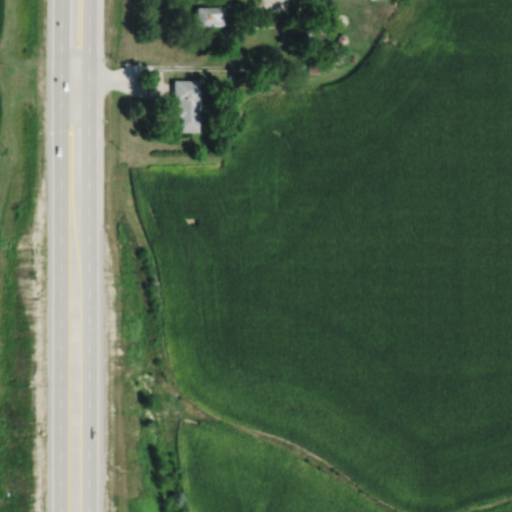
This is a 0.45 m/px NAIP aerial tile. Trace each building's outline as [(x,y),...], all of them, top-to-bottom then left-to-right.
[(193,7),(193,25),(220,25),(220,6),(193,7)] [(304,21),(304,37),(320,38),(320,22),(304,21)] [(336,35),(335,36),(335,38),(335,39),(335,41),(336,42),(337,43),(338,44),(340,44),(341,44),(343,43),(344,42),(344,41),(345,39),(345,38),(344,36),(343,35),(342,34),(341,34),(339,34),(338,34),(336,35)] [(307,64),(307,72),(318,73),(318,64),(307,64)] [(170,80),(169,117),(173,118),(173,132),(194,132),(195,110),(196,110),(196,89),(195,89),(195,80),(170,80)]
